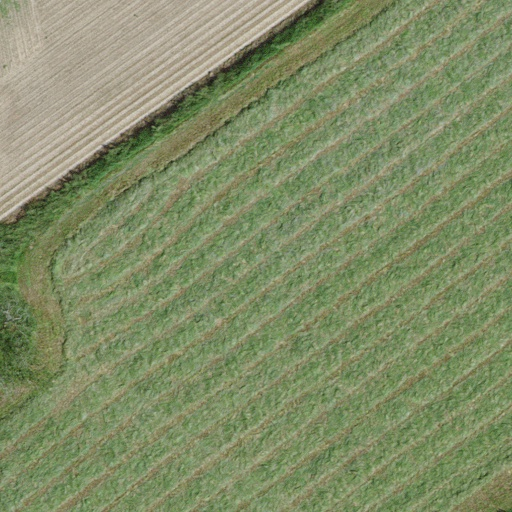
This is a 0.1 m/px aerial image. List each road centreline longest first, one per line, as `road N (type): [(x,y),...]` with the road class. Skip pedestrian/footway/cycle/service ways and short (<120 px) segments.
road 1 (motorway): [(511,105),(0,287)]
road 2 (motorway): [(303,511),(511,433)]
